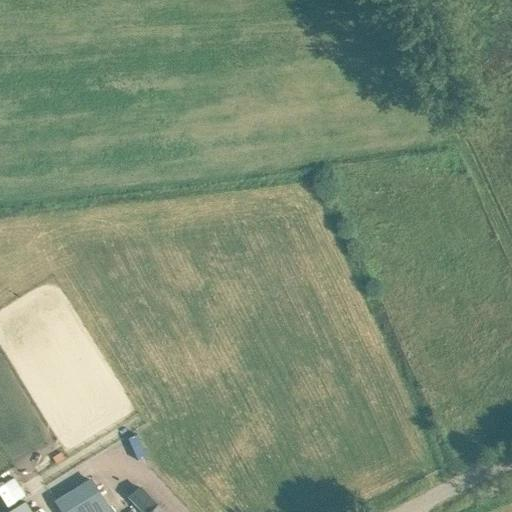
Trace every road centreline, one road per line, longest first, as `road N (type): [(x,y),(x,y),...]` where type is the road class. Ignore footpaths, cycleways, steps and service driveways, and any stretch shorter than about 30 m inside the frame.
road 1 (track): [(511,268),(382,0)]
road 2 (unclassified): [(403,511),(511,462)]
